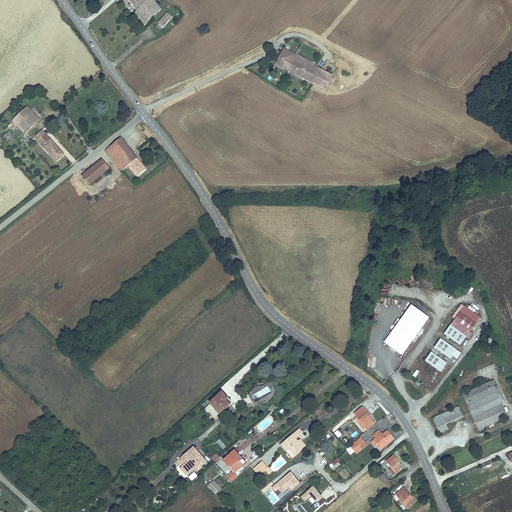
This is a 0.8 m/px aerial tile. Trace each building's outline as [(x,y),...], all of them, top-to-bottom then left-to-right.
[(161,9),(153,0),(130,0),(137,9),(137,10),(145,22),(161,9)] [(159,24),(162,26),(163,27),(171,17),(167,13),(158,23),(159,24)] [(283,49),(282,52),(313,66),(315,63),(283,49)] [(313,83),(320,69),(313,66),(282,52),(276,64),(313,83)] [(332,76),(320,69),(313,83),(325,89),(332,76)] [(39,120),(27,107),(13,121),(25,133),(39,120)] [(42,130),(34,138),(57,161),(64,155),(42,130)] [(106,150),(118,164),(132,153),(121,138),(106,150)] [(118,164),(123,170),(129,165),(138,176),(146,169),(132,153),(118,164)] [(82,176),(90,185),(110,169),(102,160),(82,176)] [(471,303),(468,308),(474,312),(477,308),(471,303)] [(412,306),(385,343),(402,355),(428,318),(412,306)] [(465,306),(454,321),(460,325),(459,326),(462,328),(463,327),(470,332),(480,317),(465,306)] [(450,326),(444,334),(460,345),(466,337),(450,326)] [(441,339),(435,347),(451,359),(457,350),(441,339)] [(441,372),(447,364),(431,352),(425,361),(437,369),(438,370),(441,372)] [(494,380),(463,394),(480,432),(484,430),(483,428),(508,417),(493,385),(495,384),(494,380)] [(253,396),(250,397),(254,408),(274,399),(268,384),(251,391),(253,396)] [(344,401),(350,397),(346,389),(340,393),(344,401)] [(211,403),(220,413),(231,403),(222,393),(211,403)] [(211,403),(204,409),(213,419),(220,413),(211,403)] [(368,414),(363,407),(357,412),(359,415),(357,417),(366,428),(372,422),(373,422),(367,415),(368,414)] [(459,407),(433,418),(440,433),(448,429),(446,424),(463,417),(459,407)] [(357,417),(355,418),(364,429),(366,428),(357,417)] [(342,425),(345,429),(351,424),(348,420),(342,425)] [(374,440),(377,443),(382,449),(394,439),(388,430),(382,435),(379,430),(374,435),(373,436),(375,438),(374,440)] [(283,443),(289,450),(294,456),(299,452),(298,452),(304,447),(300,442),(300,443),(299,442),(296,438),(301,434),(298,431),(283,443)] [(351,446),(357,453),(366,445),(361,438),(351,446)] [(350,446),(346,449),(350,455),(354,452),(350,446)] [(184,456),(187,460),(184,462),(186,464),(183,467),(181,468),(186,475),(194,468),(196,471),(206,462),(193,448),(184,456)] [(224,460),(234,472),(242,465),(240,462),(243,460),(235,451),(224,460)] [(214,462),(220,458),(216,453),(211,458),(214,462)] [(386,461),(388,463),(387,464),(388,466),(389,465),(392,468),(389,470),(394,475),(401,470),(396,464),(400,462),(394,455),(386,461)] [(187,460),(184,456),(178,461),(183,467),(186,464),(184,462),(187,460)] [(333,471),(342,463),(337,458),(328,465),(333,471)] [(254,469),(256,472),(259,470),(262,473),(265,470),(269,474),(272,472),(268,467),(267,468),(262,462),(254,469)] [(228,477),(232,482),(238,477),(234,472),(228,477)] [(380,477),(385,483),(388,480),(383,474),(380,477)] [(215,495),(221,489),(213,480),(207,486),(215,495)] [(316,509),(326,502),(314,487),(300,496),(305,502),(309,499),(316,509)] [(396,494),(407,508),(415,501),(404,488),(396,494)]
